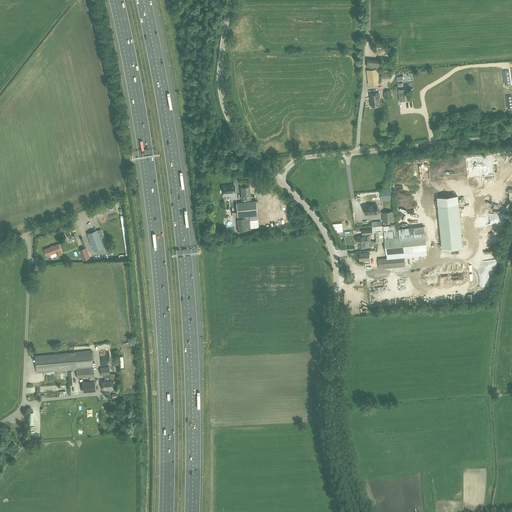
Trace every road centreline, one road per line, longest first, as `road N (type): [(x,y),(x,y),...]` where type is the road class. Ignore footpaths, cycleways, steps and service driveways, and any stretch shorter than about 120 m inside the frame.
road 1 (motorway): [(192,511),(183,245),(142,0)]
road 2 (motorway): [(118,0),(160,264),(167,511)]
road 3 (unclassified): [(356,511),(334,418),(333,254),(319,223),(277,179)]
road 4 (unclassified): [(277,179),(313,155),(511,135)]
road 5 (unclassified): [(0,423),(21,408),(23,395),(27,234)]
road 6 (unclassified): [(277,179),(225,111),(219,66),(229,0)]
